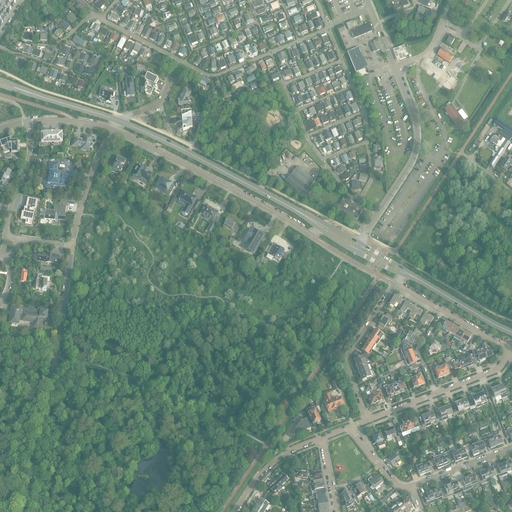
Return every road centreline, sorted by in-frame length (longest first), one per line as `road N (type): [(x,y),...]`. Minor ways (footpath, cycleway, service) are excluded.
road 1 (residential): [(112,129),(310,234),(320,229)]
road 2 (tertiary): [(307,217),(115,119)]
road 3 (unclassified): [(360,243),(414,150),(415,125),(393,67)]
road 4 (residential): [(0,352),(58,357),(72,246)]
road 5 (residential): [(367,420),(346,360),(395,283)]
road 6 (tertiary): [(403,271),(511,332)]
road 7 (residential): [(72,246),(112,129)]
road 8 (tertiary): [(115,119),(0,82)]
